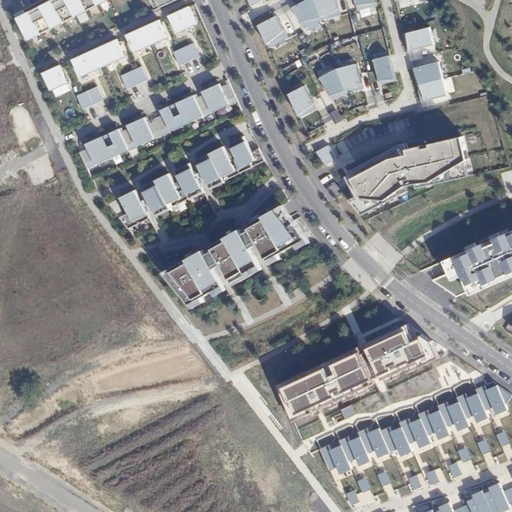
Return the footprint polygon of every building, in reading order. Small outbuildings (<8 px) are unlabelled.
[(24,3),(15,7),(31,42),(112,0),(58,0),(30,15),(24,3)] [(151,0),(157,12),(180,1),(179,0),(151,0)] [(311,0),(297,8),(310,33),(328,22),(347,19),(341,0),(311,0)] [(356,0),(360,14),(380,9),(377,0),(356,0)] [(192,8),(172,17),(180,34),(200,25),(192,8)] [(283,15),(261,27),(273,52),(295,42),(283,15)] [(162,21),(146,29),(154,46),(170,38),(162,21)] [(146,29),(129,36),(137,53),(154,46),(146,29)] [(433,32),(407,38),(411,56),(437,49),(433,32)] [(73,58),(111,42),(108,35),(70,52),(73,58)] [(120,41),(98,51),(106,68),(128,57),(120,41)] [(197,44),(187,49),(193,62),(203,58),(197,44)] [(187,49),(176,54),(183,67),(193,62),(187,49)] [(343,66),(343,67),(356,63),(353,55),(339,59),(336,50),(315,58),(320,74),(343,66)] [(98,51),(76,61),(84,78),(106,68),(98,51)] [(57,59),(40,62),(41,69),(58,66),(57,59)] [(399,85),(393,60),(378,63),(384,88),(399,85)] [(441,66),(416,73),(424,106),(450,99),(441,66)] [(63,67),(46,74),(54,91),(71,84),(63,67)] [(341,73),(324,84),(338,105),(351,97),(368,91),(359,67),(341,73)] [(145,68),(135,72),(141,86),(151,81),(145,68)] [(135,72),(124,77),(130,91),(141,86),(135,72)] [(215,114),(233,106),(231,101),(225,88),(223,84),(206,92),(207,95),(213,109),(215,114)] [(230,85),(225,88),(231,101),(238,98),(232,84),(230,85)] [(101,88),(90,93),(96,106),(107,101),(101,88)] [(309,90),(293,99),(304,123),(321,114),(309,90)] [(90,93),(80,97),(86,111),(96,106),(90,93)] [(174,132),(207,117),(205,113),(199,99),(198,95),(164,111),(166,115),(172,128),(174,132)] [(205,113),(213,109),(207,95),(202,98),(199,99),(205,113)] [(207,117),(215,114),(213,109),(205,113),(207,117)] [(152,122),(150,122),(156,135),(172,128),(166,115),(164,116),(152,122)] [(158,140),(156,135),(150,122),(148,118),(130,126),(132,129),(138,143),(140,147),(158,140)] [(174,132),(172,128),(156,135),(158,140),(174,132)] [(124,133),(123,129),(89,145),(91,149),(97,162),(99,166),(132,151),(130,147),(124,133)] [(127,131),(124,133),(130,147),(138,143),(132,129),(127,131)] [(401,148),(345,174),(349,182),(355,193),(350,196),(363,211),(413,187),(474,175),(465,135),(401,148)] [(240,160),(247,174),(268,163),(261,149),(254,153),(247,137),(232,144),(240,160)] [(130,147),(132,151),(140,147),(138,143),(130,147)] [(316,151),(325,165),(337,159),(328,144),(316,151)] [(226,147),(198,161),(213,191),(241,177),(234,163),(226,147)] [(89,150),(83,153),(88,166),(97,162),(91,149),(89,150)] [(240,160),(234,163),(241,177),(247,174),(240,160)] [(97,162),(88,166),(90,170),(99,166),(97,162)] [(192,164),(178,172),(193,201),(207,194),(192,164)] [(145,188),(160,217),(174,210),(167,196),(181,189),(173,174),(145,188)] [(139,191),(125,198),(133,214),(127,217),(123,218),(133,229),(154,219),(139,191)] [(119,201),(112,205),(123,218),(127,217),(119,201)] [(209,250),(169,272),(188,295),(198,311),(209,305),(207,301),(229,289),(223,278),(230,273),(237,285),(266,270),(260,258),(268,254),(274,266),(302,251),(305,255),(318,249),(290,211),(287,207),(254,226),(262,242),(255,246),(246,230),(217,246),(225,262),(217,266),(209,250)] [(511,232),(445,261),(450,271),(435,279),(459,296),(469,291),(479,287),(499,278),(510,273),(511,272),(511,232)] [(511,277),(511,276),(510,273),(499,278),(501,282),(511,277)] [(411,322),(369,342),(371,347),(384,374),(386,378),(428,359),(430,363),(444,356),(436,339),(426,333),(418,336),(411,322)] [(364,350),(362,345),(280,383),(296,420),(379,382),(377,377),(364,350)] [(371,347),(368,348),(364,350),(377,377),(381,375),(384,374),(371,347)] [(498,384),(489,390),(487,385),(477,389),(479,393),(487,410),(494,407),(497,415),(509,409),(498,384)] [(479,393),(469,397),(467,392),(459,397),(461,402),(468,418),(474,415),(478,422),(490,417),(487,410),(479,393)] [(461,402),(451,406),(449,401),(439,405),(441,410),(449,427),(456,424),(459,431),(471,426),(468,418),(461,402)] [(361,414),(356,404),(345,409),(350,419),(361,414)] [(441,410),(432,414),(429,409),(420,413),(423,418),(430,435),(436,432),(440,439),(452,434),(449,427),(441,410)] [(423,418),(413,423),(411,418),(401,422),(404,426),(410,444),(418,440),(421,448),(433,442),(430,435),(423,418)] [(404,426),(394,431),(392,426),(382,430),(391,452),(399,448),(402,456),(414,451),(410,444),(404,426)] [(381,428),(372,432),(369,427),(359,431),(362,436),(369,453),(376,449),(380,457),(391,452),(382,430),(381,428)] [(362,436),(352,440),(350,436),(340,440),(342,445),(349,462),(357,458),(360,465),(372,460),(369,453),(362,436)] [(342,445),(332,449),(330,444),(320,448),(329,470),(337,467),(340,474),(352,469),(349,462),(342,445)] [(505,491),(501,482),(490,487),(492,490),(485,493),(494,511),(496,511),(501,510),(502,511),(511,507),(510,503),(505,491)] [(475,497),(468,500),(470,503),(473,511),(494,511),(485,493),(484,489),(473,494),(475,497)] [(435,511),(455,511),(455,510),(450,501),(440,505),(442,509),(435,511)]
